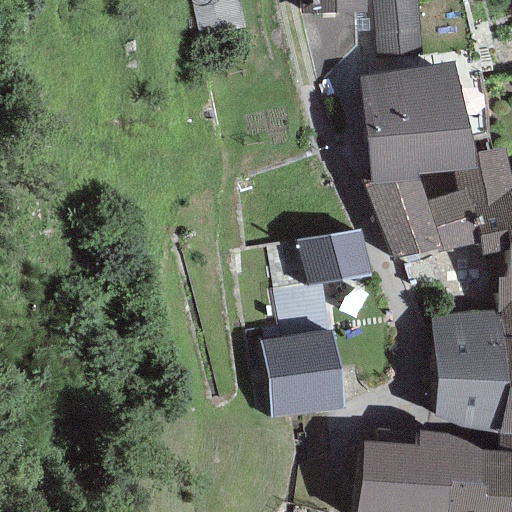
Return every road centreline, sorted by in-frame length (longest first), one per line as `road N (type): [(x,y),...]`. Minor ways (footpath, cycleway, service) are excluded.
road 1 (residential): [(416,427),(387,266),(311,122)]
road 2 (track): [(311,122),(286,0)]
